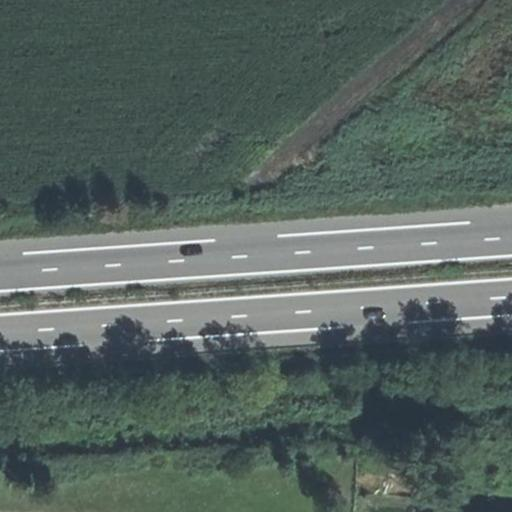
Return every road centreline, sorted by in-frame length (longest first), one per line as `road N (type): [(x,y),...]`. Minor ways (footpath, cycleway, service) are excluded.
road 1 (motorway): [(0,332),(511,296)]
road 2 (motorway): [(511,236),(0,271)]
